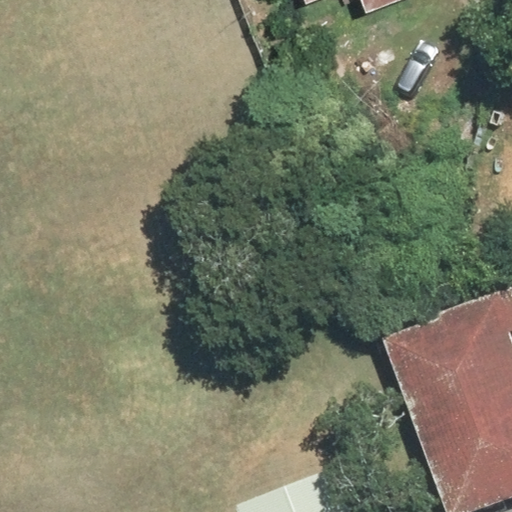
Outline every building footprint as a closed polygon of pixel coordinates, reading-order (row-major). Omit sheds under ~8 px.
[(444,34),(423,1),(360,41),(381,73),(444,34)] [(0,289),(0,407),(69,378),(84,412),(133,391),(118,357),(224,312),(182,213),(0,289)] [(511,511),(511,368),(494,313),(428,334),(483,511),(511,511)] [(160,511),(340,436),(293,323),(133,391),(84,412),(0,446),(0,450),(25,511),(160,511)] [(347,511),(332,470),(242,502),(245,511),(347,511)]
